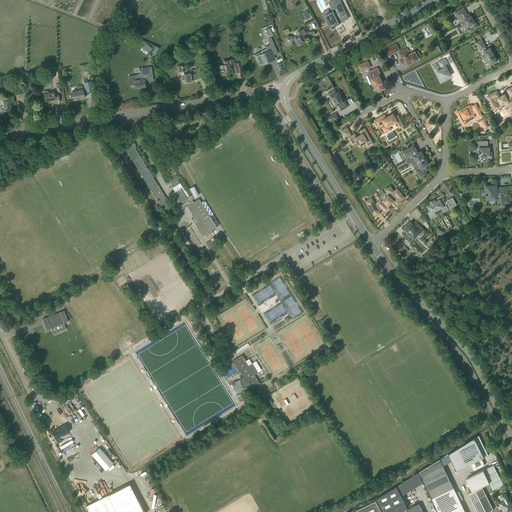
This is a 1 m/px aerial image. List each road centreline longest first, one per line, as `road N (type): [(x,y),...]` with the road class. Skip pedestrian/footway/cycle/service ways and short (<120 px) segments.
road 1 (tertiary): [(511,440),(470,358),(370,244)]
road 2 (tertiary): [(283,90),(293,76),(437,0)]
road 3 (tertiary): [(370,244),(283,90)]
road 4 (tertiary): [(112,116),(283,90)]
road 5 (unclassified): [(112,116),(103,60),(133,0)]
